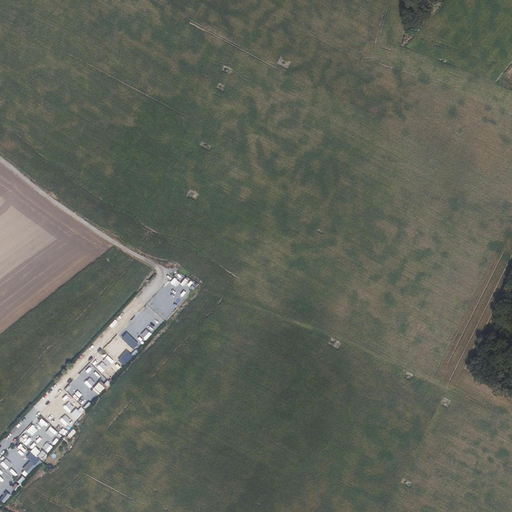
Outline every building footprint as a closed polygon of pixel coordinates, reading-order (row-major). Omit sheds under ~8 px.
[(107,373),(114,379),(118,375),(111,368),(107,373)] [(94,390),(101,395),(107,387),(101,382),(94,390)] [(81,408),(78,411),(77,410),(72,416),(77,420),(85,410),(81,408)] [(49,445),(53,449),(64,437),(51,426),(44,433),(49,438),(47,440),(51,443),(49,445)] [(31,461),(23,469),(30,475),(37,467),(31,461)]
